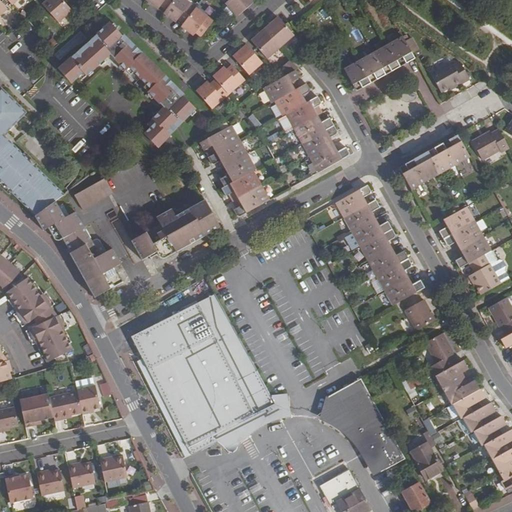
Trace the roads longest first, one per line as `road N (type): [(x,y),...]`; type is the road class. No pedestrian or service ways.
road 1 (unclassified): [(511,397),(375,163)]
road 2 (residential): [(122,0),(203,63),(276,0)]
road 3 (residential): [(236,240),(90,319)]
road 4 (residential): [(375,163),(236,240)]
road 5 (residential): [(0,455),(143,424)]
road 6 (residential): [(443,126),(411,71),(344,109)]
road 7 (residential): [(90,319),(0,217)]
